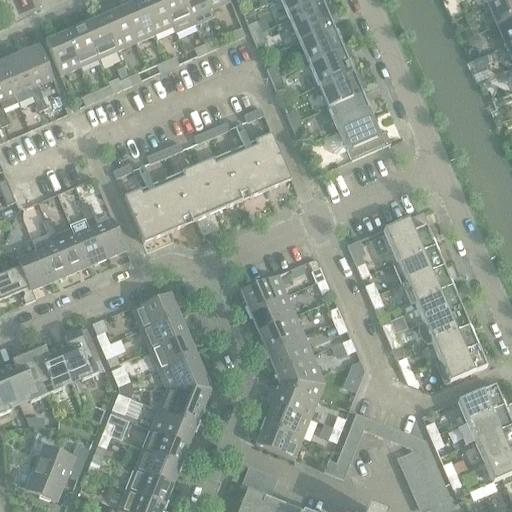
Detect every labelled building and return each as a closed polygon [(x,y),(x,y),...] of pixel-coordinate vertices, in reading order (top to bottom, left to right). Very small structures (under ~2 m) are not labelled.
[(154,37),(173,29),(160,0),(145,0),(139,3),(154,37)] [(176,36),(195,28),(182,0),(160,0),(173,29),(176,36)] [(213,20),(210,13),(204,0),(182,0),(195,28),(213,20)] [(227,0),(204,0),(210,13),(229,4),(227,0)] [(280,0),(289,22),(329,5),(326,0),(280,0)] [(511,0),(504,0),(489,7),(498,28),(511,21),(511,0)] [(139,3),(120,11),(135,45),(154,37),(139,3)] [(335,21),(329,5),(289,22),(299,44),(333,29),(330,23),(335,21)] [(120,11),(101,19),(116,53),(135,45),(120,11)] [(101,19),(83,27),(98,61),(116,53),(101,19)] [(511,21),(498,28),(507,49),(511,46),(511,21)] [(247,28),(252,39),(261,35),(256,24),(247,28)] [(83,27),(64,35),(79,70),(98,61),(83,27)] [(299,44),(308,66),(343,52),(333,29),(299,44)] [(233,44),(244,39),(241,30),(230,35),(233,44)] [(60,78),(79,70),(64,35),(45,44),(60,78)] [(266,46),(261,35),(252,39),(257,50),(266,46)] [(212,43),(203,47),(206,55),(215,51),(212,43)] [(197,59),(206,55),(203,47),(193,51),(197,59)] [(39,49),(19,58),(33,90),(37,88),(52,81),(39,49)] [(345,58),(343,52),(308,66),(318,88),(357,71),(351,56),(345,58)] [(494,54),(475,63),(479,72),(489,68),(488,65),(497,61),(494,54)] [(32,100),(34,102),(42,99),(37,88),(33,90),(19,58),(0,66),(17,106),(32,100)] [(175,59),(165,63),(169,72),(178,68),(175,59)] [(160,75),(169,72),(165,63),(157,67),(160,75)] [(0,66),(0,65),(0,105),(3,112),(17,106),(0,66)] [(266,72),(271,83),(280,79),(275,68),(266,72)] [(124,69),(116,73),(121,83),(128,80),(124,69)] [(364,87),(357,71),(318,88),(328,110),(362,96),(359,89),(364,87)] [(137,76),(128,80),(132,88),(141,84),(137,76)] [(285,90),(280,79),(271,83),(276,94),(285,90)] [(122,92),(132,88),(128,80),(121,83),(119,84),(122,92)] [(487,82),(479,85),(483,94),(491,90),(487,82)] [(100,92),(91,96),(94,104),(103,100),(100,92)] [(85,108),(94,104),(91,96),(81,100),(85,108)] [(328,110),(337,132),(371,118),(362,96),(328,110)] [(47,111),(42,99),(34,102),(38,114),(47,111)] [(246,125),(263,118),(260,111),(243,118),(246,125)] [(285,116),(290,127),(299,123),(294,112),(285,116)] [(9,127),(4,115),(0,116),(0,127),(1,130),(9,127)] [(502,116),(494,119),(497,127),(505,124),(502,116)] [(379,136),(371,118),(337,132),(341,141),(331,145),(330,149),(333,157),(337,158),(347,154),(351,164),(390,146),(385,134),(379,136)] [(304,134),(299,123),(290,127),(295,138),(304,134)] [(196,147),(229,133),(226,125),(193,139),(196,147)] [(142,197),(140,192),(123,199),(143,245),(290,182),(271,136),(253,143),(256,149),(250,151),(243,135),(237,138),(244,154),(215,166),(213,161),(180,175),(182,180),(153,193),(146,176),(140,179),(147,195),(142,197)] [(149,167),(182,153),(179,145),(146,159),(149,167)] [(116,181),(132,174),(129,167),(112,174),(116,181)] [(0,183),(0,191),(2,196),(10,193),(5,181),(0,183)] [(15,204),(10,193),(2,196),(7,208),(15,204)] [(78,208),(83,220),(91,216),(86,205),(78,208)] [(383,232),(397,265),(434,249),(425,228),(428,227),(423,215),(383,232)] [(96,228),(91,216),(83,220),(85,225),(88,231),(92,229),(106,261),(125,253),(111,221),(96,228)] [(41,224),(46,236),(54,232),(49,221),(41,224)] [(87,269),(106,261),(92,229),(88,231),(85,225),(71,231),(87,269)] [(46,236),(47,238),(50,247),(54,245),(68,277),(87,269),(71,231),(56,237),(54,232),(46,236)] [(32,244),(36,253),(49,285),(68,277),(54,245),(50,247),(47,238),(32,244)] [(13,250),(4,247),(1,254),(16,260),(16,261),(17,261),(13,250)] [(396,275),(401,287),(443,269),(434,249),(397,265),(400,273),(396,275)] [(30,293),(31,293),(49,285),(36,253),(17,261),(16,261),(19,269),(20,269),(30,293)] [(361,281),(369,277),(364,265),(356,269),(361,281)] [(301,267),(290,272),(293,281),(305,276),(301,267)] [(35,302),(31,293),(30,293),(20,269),(19,269),(0,277),(0,302),(22,293),(23,296),(22,300),(24,307),(35,302)] [(414,305),(452,289),(443,269),(401,287),(410,306),(414,305)] [(311,274),(316,286),(324,282),(319,271),(311,274)] [(240,294),(249,314),(286,298),(277,277),(240,294)] [(329,294),(324,282),(316,286),(321,297),(329,294)] [(364,289),(370,300),(378,297),(373,285),(364,289)] [(414,305),(423,325),(460,308),(452,289),(414,305)] [(132,312),(140,333),(178,317),(169,296),(132,312)] [(383,308),(378,297),(370,300),(374,312),(383,308)] [(249,314),(257,334),(295,318),(286,298),(249,314)] [(423,325),(431,344),(469,328),(460,308),(423,325)] [(328,314),(333,325),(341,322),(336,310),(328,314)] [(140,333),(149,353),(187,337),(178,317),(140,333)] [(257,334),(266,354),(303,338),(295,318),(257,334)] [(402,319),(389,324),(390,325),(395,337),(407,331),(402,319)] [(346,333),(341,322),(333,325),(338,337),(346,333)] [(382,328),(387,340),(395,337),(390,325),(382,328)] [(431,344),(440,364),(477,348),(469,328),(431,344)] [(65,345),(56,349),(70,382),(79,378),(81,383),(98,376),(94,365),(100,363),(86,331),(63,341),(65,345)] [(96,338),(101,350),(109,346),(104,335),(96,338)] [(149,353),(157,373),(195,357),(187,337),(149,353)] [(400,348),(395,337),(387,340),(392,352),(400,348)] [(266,354),(274,374),(312,358),(303,338),(266,354)] [(347,357),(355,354),(350,342),(341,345),(347,357)] [(114,358),(109,346),(101,350),(106,361),(114,358)] [(477,348),(440,364),(435,366),(444,387),(486,369),(477,348)] [(45,349),(28,355),(38,379),(46,398),(62,391),(61,386),(70,382),(56,349),(46,353),(45,349)] [(14,367),(4,371),(11,386),(18,404),(28,400),(30,405),(46,398),(38,379),(28,355),(12,362),(14,367)] [(157,373),(166,392),(210,392),(195,357),(157,373)] [(274,374),(280,386),(318,401),(324,386),(312,358),(274,374)] [(397,364),(402,375),(410,372),(405,360),(397,364)] [(119,370),(111,374),(114,382),(126,377),(123,369),(119,370)] [(0,417),(11,413),(9,408),(18,404),(11,386),(4,371),(0,372),(0,417)] [(415,383),(410,372),(402,375),(407,387),(415,383)] [(126,377),(114,382),(118,390),(126,386),(129,385),(126,377)] [(126,386),(118,390),(119,393),(133,393),(129,385),(126,386)] [(280,386),(272,406),(310,421),(318,401),(280,386)] [(457,404),(466,425),(503,408),(494,388),(457,404)] [(166,392),(158,413),(196,428),(210,392),(166,392)] [(119,393),(118,396),(126,400),(129,401),(132,395),(133,393),(119,393)] [(118,396),(115,404),(127,409),(130,402),(129,401),(126,400),(118,396)] [(115,404),(111,412),(120,416),(124,417),(127,409),(115,404)] [(272,406),(264,426),(302,442),(310,421),(272,406)] [(466,425),(474,444),(511,428),(503,408),(466,425)] [(158,413),(150,433),(188,448),(196,428),(158,413)] [(362,435),(363,433),(367,421),(355,417),(349,430),(362,435)] [(337,419),(332,430),(340,434),(345,422),(337,419)] [(43,420),(25,420),(29,430),(43,430),(43,420)] [(377,425),(367,421),(363,433),(372,437),(377,425)] [(106,425),(102,437),(110,440),(115,428),(106,425)] [(386,429),(377,425),(372,437),(381,440),(386,429)] [(425,429),(430,440),(438,437),(433,425),(425,429)] [(293,463),(302,442),(264,426),(255,447),(293,463)] [(474,444),(483,464),(511,451),(511,428),(474,444)] [(396,433),(386,429),(381,440),(391,444),(396,433)] [(335,446),(340,434),(332,430),(327,442),(335,446)] [(358,443),(362,435),(349,430),(346,438),(358,443)] [(150,433),(142,453),(180,468),(188,448),(150,433)] [(405,436),(396,433),(391,444),(400,448),(405,436)] [(415,440),(405,436),(400,448),(410,451),(415,440)] [(105,452),(110,440),(102,437),(97,448),(105,452)] [(441,445),(438,437),(430,440),(433,448),(441,445)] [(355,451),(358,443),(346,438),(343,446),(355,451)] [(411,455),(416,453),(427,448),(425,444),(415,440),(410,451),(411,455)] [(76,482),(88,453),(69,445),(64,457),(44,449),(26,492),(39,497),(38,500),(49,504),(50,502),(55,504),(65,478),(76,482)] [(352,459),(355,451),(343,446),(340,454),(352,459)] [(97,448),(93,457),(102,460),(105,452),(97,448)] [(416,453),(420,460),(430,456),(427,448),(416,453)] [(511,476),(511,451),(483,464),(492,485),(480,490),(484,498),(496,493),(492,485),(511,476)] [(142,453),(134,473),(172,488),(180,468),(142,453)] [(349,466),(352,459),(340,454),(337,461),(349,466)] [(420,460),(424,470),(434,466),(430,456),(420,460)] [(346,474),(349,466),(337,461),(335,466),(334,469),(346,474)] [(330,477),(334,469),(335,466),(328,463),(323,474),(330,477)] [(90,465),(85,477),(94,480),(98,468),(90,465)] [(442,468),(447,480),(455,476),(450,465),(442,468)] [(424,470),(428,480),(438,475),(434,466),(424,470)] [(343,482),(346,474),(334,469),(330,477),(343,482)] [(281,511),(262,504),(265,499),(269,501),(277,481),(248,470),(240,489),(246,491),(238,511),(281,511)] [(134,473),(126,493),(164,508),(172,488),(134,473)] [(428,480),(432,489),(442,484),(438,475),(428,480)] [(460,489),(455,476),(447,480),(452,492),(460,489)] [(89,492),(94,480),(85,477),(81,488),(89,492)] [(432,489),(436,498),(446,494),(442,484),(432,489)] [(473,503),(484,498),(480,490),(469,495),(473,503)] [(162,511),(164,508),(126,493),(118,511),(162,511)] [(440,508),(451,503),(446,494),(436,498),(440,508)] [(451,503),(440,508),(441,511),(453,511),(454,511),(451,503)]
